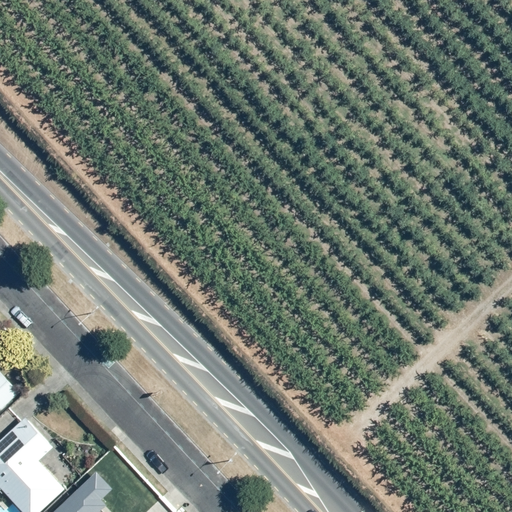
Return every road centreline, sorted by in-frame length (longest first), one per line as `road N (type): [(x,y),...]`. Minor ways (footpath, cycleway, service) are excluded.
road 1 (secondary): [(319,511),(0,176)]
road 2 (residential): [(0,281),(215,511)]
